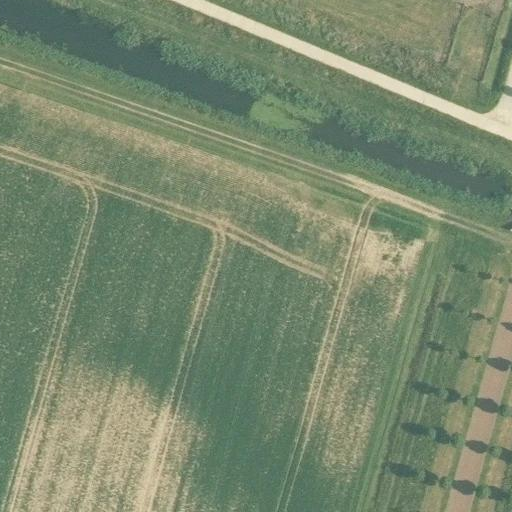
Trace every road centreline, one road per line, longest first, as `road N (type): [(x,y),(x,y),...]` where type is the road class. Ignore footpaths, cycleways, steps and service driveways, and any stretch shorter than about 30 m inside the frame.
road 1 (track): [(447,219),(0,63)]
road 2 (unclassified): [(457,511),(511,312)]
